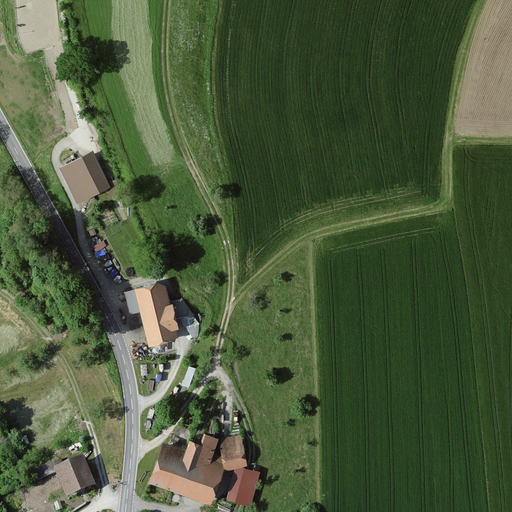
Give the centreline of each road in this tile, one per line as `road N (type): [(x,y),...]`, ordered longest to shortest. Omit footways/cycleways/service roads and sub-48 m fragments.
road 1 (track): [(131,450),(160,439),(213,365),(229,299),(228,246),(166,87),(166,0)]
road 2 (secondary): [(125,511),(132,404),(119,344),(0,121)]
